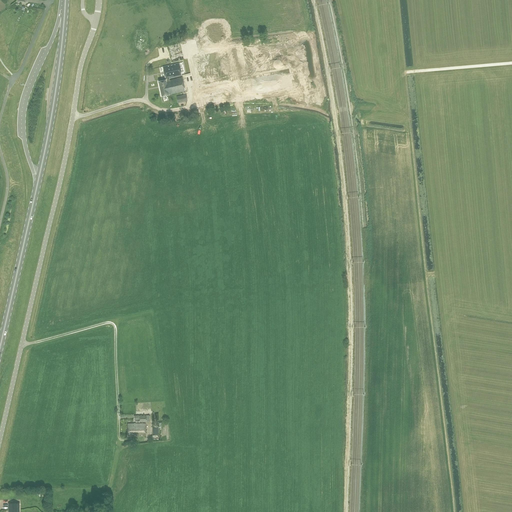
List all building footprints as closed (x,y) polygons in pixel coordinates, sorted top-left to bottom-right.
[(183,59),(180,43),(168,46),(172,62),(183,59)] [(221,79),(228,78),(222,49),(204,52),(212,95),(224,93),(221,77),(221,79)] [(199,54),(188,56),(195,96),(201,95),(198,82),(209,80),(208,74),(204,75),(199,54)] [(182,75),(179,63),(163,67),(166,80),(159,81),(163,96),(185,91),(182,77),(170,80),(169,78),(182,75)] [(186,94),(176,97),(178,103),(187,101),(186,94)] [(128,436),(146,436),(146,424),(128,424),(128,436)] [(9,503),(8,511),(18,511),(19,503),(9,503)]
